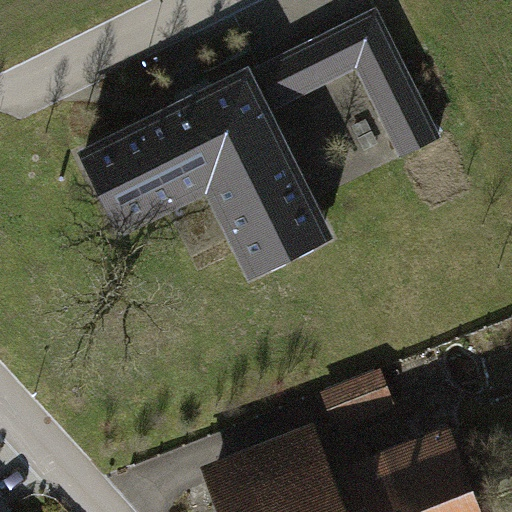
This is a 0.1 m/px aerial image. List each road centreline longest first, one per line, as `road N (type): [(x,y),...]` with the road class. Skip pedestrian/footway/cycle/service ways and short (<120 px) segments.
road 1 (residential): [(0,104),(210,0)]
road 2 (residential): [(0,402),(99,511)]
